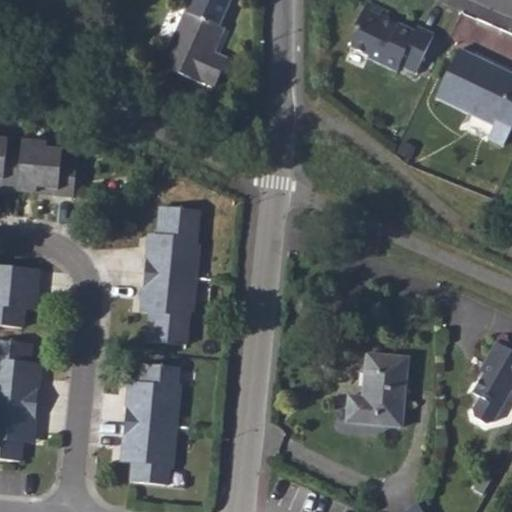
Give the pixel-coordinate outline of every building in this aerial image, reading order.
[(229,0),(193,0),(191,5),(188,4),(162,58),(198,75),(200,72),(215,79),(228,52),(214,45),(225,22),(220,19),(229,0)] [(395,11),(374,1),(364,21),(367,28),(357,46),(372,54),(373,58),(399,72),(405,64),(420,72),(440,33),(424,25),(422,29),(406,23),(404,26),(391,18),(395,11)] [(436,96),(494,123),(487,138),(503,145),(511,126),(511,71),(459,47),(436,96)] [(0,176),(8,177),(8,183),(15,183),(24,184),(27,148),(12,147),(12,140),(0,138),(0,176)] [(27,148),(24,184),(25,189),(33,190),(44,191),(45,186),(63,188),(62,193),(70,194),(80,195),(84,155),(66,154),(67,149),(51,148),(51,144),(28,142),(27,148)] [(145,341),(187,344),(189,316),(193,316),(201,238),(197,238),(200,210),(157,206),(155,234),(147,233),(139,311),(148,312),(145,341)] [(42,270),(0,265),(0,322),(28,326),(30,308),(40,309),(42,270)] [(511,346),(499,338),(487,359),(491,362),(475,390),(483,394),(475,407),(477,414),(488,421),(496,418),(511,390),(511,346)] [(35,347),(0,343),(0,458),(24,461),(27,443),(38,444),(45,369),(33,368),(35,347)] [(344,423),(402,428),(409,355),(365,351),(361,395),(347,394),(344,423)] [(178,367),(140,363),(138,382),(127,381),(120,460),(130,461),(129,480),(167,483),(168,465),(174,465),(182,386),(176,385),(178,367)]
